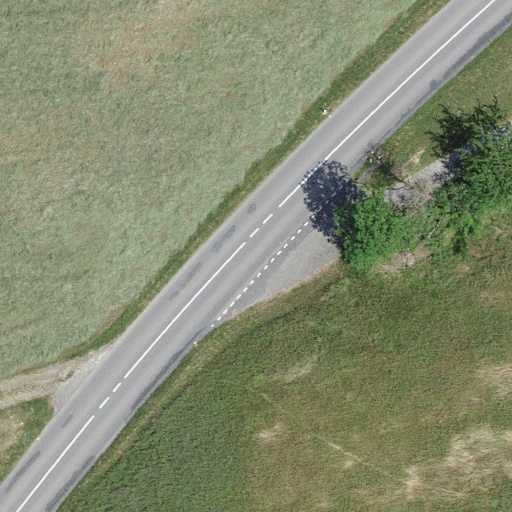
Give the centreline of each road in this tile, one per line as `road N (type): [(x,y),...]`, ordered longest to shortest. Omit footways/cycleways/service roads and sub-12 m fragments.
road 1 (secondary): [(495,0),(206,283),(23,511)]
road 2 (track): [(206,283),(511,142)]
road 3 (track): [(0,396),(155,347)]
